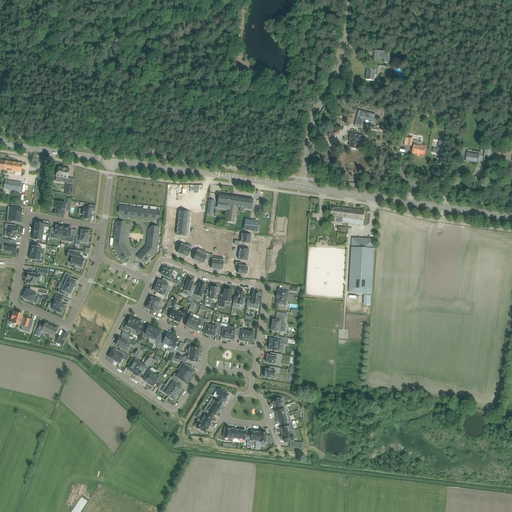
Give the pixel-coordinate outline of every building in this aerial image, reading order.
[(387,53),(387,52),(375,50),(375,51),(374,56),(374,57),(379,58),(384,58),(383,63),(384,63),(389,64),(390,59),(390,60),(390,56),(386,56),(387,53)] [(366,80),(371,80),(374,81),(375,76),(378,76),(378,69),(372,68),(372,70),(367,69),(366,80)] [(358,113),(355,126),(360,128),(362,120),(373,123),(375,117),(358,113)] [(351,147),(352,148),(353,149),(354,149),(355,149),(356,149),(358,149),(359,144),(363,145),(365,136),(352,133),(350,141),(351,142),(350,147),(351,147)] [(406,137),(405,144),(408,145),(414,145),(413,148),(413,153),(421,154),(421,151),(425,152),(426,147),(426,146),(422,145),(422,142),(417,142),(417,141),(413,140),(413,138),(409,138),(406,137)] [(433,148),(432,152),(444,154),(446,141),(440,140),(439,149),(433,148)] [(465,156),(467,156),(466,161),(479,163),(480,156),(480,152),(473,151),(473,155),(467,154),(467,155),(465,154),(466,148),(461,148),(460,157),(464,158),(465,156)] [(6,161),(5,170),(21,173),(22,164),(6,161)] [(56,176),(55,181),(60,182),(61,181),(66,182),(67,178),(69,170),(65,169),(65,168),(62,168),(58,167),(57,171),(56,171),(56,174),(56,176)] [(3,189),(20,192),(22,183),(5,180),(3,189)] [(67,185),(65,194),(72,196),(73,186),(67,185)] [(219,194),(218,199),(217,204),(229,206),(229,208),(230,208),(229,212),(227,222),(234,223),(237,207),(252,209),(253,199),(219,194)] [(52,200),(50,208),(56,209),(55,214),(61,215),(61,214),(64,215),(65,203),(56,202),(56,201),(52,200)] [(11,204),(10,208),(12,208),(11,213),(21,215),(22,209),(21,209),(21,206),(11,204)] [(96,206),(89,205),(88,208),(85,208),(85,209),(83,209),(82,215),(84,215),(84,219),(90,220),(91,219),(91,218),(92,211),(95,212),(96,206)] [(121,216),(128,217),(129,207),(122,206),(122,208),(122,210),(122,212),(121,216)] [(364,216),(365,211),(330,206),(330,211),(329,216),(337,217),(336,221),(363,225),(364,216)] [(156,214),(156,212),(157,211),(150,210),(148,220),(155,220),(156,216),(156,214)] [(7,218),(6,222),(10,223),(10,221),(20,222),(20,219),(21,219),(22,216),(21,216),(21,215),(11,213),(10,219),(7,218)] [(243,230),(257,232),(259,222),(245,219),(243,230)] [(16,225),(5,224),(5,227),(9,228),(8,233),(8,234),(8,237),(14,238),(15,235),(18,235),(19,229),(16,228),(16,225)] [(115,232),(125,233),(126,226),(125,226),(121,225),(119,225),(117,225),(116,225),(115,232)] [(62,237),(64,227),(63,227),(62,226),(60,226),(59,226),(56,226),(56,229),(51,228),(49,237),(57,239),(57,236),(62,237)] [(64,227),(62,237),(66,237),(65,241),(74,243),(75,235),(70,235),(72,229),(69,228),(68,227),(66,227),(65,227),(64,227)] [(148,236),(158,237),(159,230),(157,230),(155,230),(153,230),(149,229),(148,236)] [(89,232),(81,230),(80,236),(77,235),(76,241),(80,241),(80,242),(87,244),(88,238),(89,235),(88,235),(89,232)] [(429,233),(428,241),(439,243),(440,234),(429,233)] [(235,241),(234,244),(244,246),(245,243),(250,244),(251,235),(242,234),(241,242),(235,241)] [(115,248),(123,244),(124,240),(114,238),(113,246),(115,248)] [(0,239),(0,240),(0,243),(6,244),(5,251),(12,252),(16,253),(17,245),(11,244),(12,240),(0,239)] [(350,293),(371,294),(374,242),(352,240),(350,293)] [(147,243),(147,246),(154,253),(156,251),(157,244),(147,243)] [(181,243),(177,253),(179,254),(179,255),(182,256),(187,244),(186,245),(181,243)] [(30,253),(41,254),(41,249),(45,249),(46,245),(36,244),(36,247),(32,246),(31,248),(30,248),(30,253)] [(127,250),(123,244),(115,248),(118,255),(127,250)] [(187,244),(182,256),(184,257),(185,256),(187,257),(192,246),(187,244)] [(142,251),(149,258),(154,253),(147,246),(142,251)] [(198,249),(193,260),(195,261),(195,262),(198,263),(203,251),(198,249)] [(81,252),(74,250),(70,264),(72,264),(72,265),(74,265),(76,265),(76,266),(78,266),(82,267),(84,259),(79,257),(81,252)] [(122,261),(130,256),(127,250),(118,255),(122,261)] [(144,263),(149,258),(142,251),(137,257),(144,263)] [(203,251),(198,263),(200,264),(201,263),(203,264),(205,259),(209,261),(210,255),(203,251)] [(41,254),(30,253),(29,257),(30,258),(30,260),(34,260),(34,263),(43,265),(44,261),(40,261),(41,254)] [(210,255),(209,261),(212,261),(211,269),(214,269),(213,270),(216,271),(218,258),(213,257),(213,255),(210,255)] [(235,262),(235,265),(239,266),(238,274),(240,274),(240,275),(244,276),(244,275),(246,275),(248,267),(241,266),(242,263),(235,262)] [(48,270),(37,268),(36,273),(31,272),(30,274),(28,273),(27,279),(29,279),(29,283),(30,283),(30,284),(33,284),(33,283),(35,284),(36,281),(39,281),(40,275),(41,276),(41,273),(47,274),(48,270)] [(167,281),(173,283),(177,285),(178,282),(173,280),(174,278),(174,277),(174,276),(173,275),(171,274),(172,272),(171,271),(171,270),(169,269),(168,270),(167,269),(166,270),(164,269),(163,270),(162,270),(161,273),(162,273),(161,275),(166,277),(165,280),(167,281)] [(66,278),(64,283),(64,284),(73,288),(76,281),(71,279),(72,275),(69,273),(66,272),(64,277),(66,278)] [(184,284),(182,288),(184,289),(184,290),(188,292),(187,296),(191,297),(195,288),(192,287),(194,282),(188,279),(186,285),(184,284)] [(157,285),(156,286),(166,290),(168,285),(171,287),(173,283),(167,281),(165,284),(158,281),(158,282),(157,282),(156,285),(157,285)] [(73,288),(64,284),(61,290),(59,289),(58,292),(64,295),(65,292),(70,294),(71,291),(72,291),(72,292),(74,288),(73,288),(73,289),(73,288)] [(195,288),(191,297),(194,299),(196,295),(201,297),(202,294),(203,294),(205,291),(204,290),(205,286),(200,284),(199,287),(196,286),(195,288)] [(166,290),(156,286),(154,291),(157,292),(155,296),(163,299),(165,296),(164,295),(166,290)] [(30,287),(29,291),(26,290),(26,291),(25,293),(24,293),(22,296),(23,297),(23,298),(25,299),(25,300),(28,302),(28,300),(32,302),(35,296),(34,295),(36,293),(47,295),(49,290),(30,287)] [(211,287),(209,295),(206,294),(205,303),(210,304),(210,299),(216,300),(218,288),(211,287)] [(218,307),(224,308),(225,302),(230,302),(232,290),(224,289),(223,299),(220,298),(218,307)] [(277,298),(276,304),(286,305),(288,290),(278,289),(277,294),(276,294),(276,298),(277,298)] [(238,291),(237,297),(234,297),(232,307),(239,308),(239,304),(242,305),(243,299),(244,299),(244,295),(244,292),(243,292),(243,291),(240,291),(240,292),(238,291)] [(260,302),(260,296),(259,296),(259,294),(258,294),(259,293),(256,293),(256,294),(253,293),(251,301),(248,300),(247,307),(254,308),(254,304),(258,305),(258,302),(260,302)] [(63,298),(56,295),(54,299),(55,299),(54,300),(52,304),(53,305),(51,309),(62,313),(65,306),(61,304),(61,303),(61,302),(62,302),(63,298)] [(149,302),(149,303),(158,307),(161,300),(156,297),(155,299),(151,297),(150,300),(149,299),(148,302),(149,302)] [(161,308),(158,307),(149,303),(146,309),(155,313),(157,310),(160,311),(161,308)] [(172,320),(174,320),(178,311),(172,308),(168,318),(169,318),(169,319),(172,320)] [(178,311),(174,320),(174,321),(179,323),(179,322),(180,323),(182,317),(185,318),(188,312),(183,309),(182,312),(178,311)] [(29,322),(29,319),(25,318),(25,320),(22,319),(22,317),(21,316),(21,314),(15,312),(14,314),(13,313),(11,319),(13,319),(11,323),(18,325),(18,324),(27,327),(27,326),(29,322)] [(272,320),(272,323),(271,331),(273,331),(273,332),(276,332),(276,331),(281,332),(283,322),(284,322),(285,317),(286,317),(286,314),(277,312),(275,320),(272,320)] [(188,328),(190,329),(195,319),(192,318),(194,314),(191,313),(185,326),(188,327),(188,328)] [(201,327),(202,326),(204,319),(199,317),(198,321),(195,319),(190,329),(193,330),(196,331),(199,326),(201,327)] [(132,329),(136,320),(130,318),(126,326),(130,328),(129,331),(131,331),(132,329)] [(208,336),(209,335),(211,325),(208,324),(209,320),(204,319),(202,326),(205,327),(203,333),(206,334),(206,335),(208,336)] [(136,320),(132,329),(137,331),(135,335),(139,337),(144,327),(140,326),(142,323),(136,320)] [(216,330),(219,331),(220,326),(221,324),(215,322),(215,326),(211,325),(209,335),(210,335),(210,336),(213,337),(213,336),(214,336),(216,330)] [(56,333),(58,329),(49,325),(50,325),(45,323),(43,325),(40,324),(38,329),(41,330),(41,331),(54,337),(56,334),(57,333),(56,333)] [(224,339),(227,340),(229,328),(229,327),(229,328),(224,327),(224,326),(220,326),(221,324),(220,326),(219,331),(219,334),(222,335),(222,338),(225,338),(224,339)] [(142,333),(150,337),(154,329),(148,326),(146,331),(144,330),(142,333)] [(240,340),(246,341),(248,331),(242,330),(242,327),(239,327),(238,329),(237,337),(241,338),(240,340)] [(234,337),(237,337),(238,329),(235,329),(235,328),(229,328),(227,340),(230,340),(230,339),(234,340),(234,337)] [(150,337),(149,338),(155,341),(154,343),(158,345),(162,335),(159,334),(160,331),(154,329),(150,337)] [(63,332),(61,337),(59,336),(56,342),(63,345),(68,334),(63,332)] [(163,347),(164,344),(168,346),(172,337),(171,336),(171,335),(168,334),(168,335),(166,334),(162,343),(161,342),(160,346),(163,347)] [(168,346),(171,348),(170,350),(173,352),(178,339),(177,339),(177,338),(174,337),(172,337),(168,346)] [(268,349),(279,351),(280,344),(287,345),(288,338),(279,337),(279,340),(270,339),(269,343),(269,346),(268,349)] [(129,339),(127,339),(126,342),(119,338),(117,341),(117,340),(115,343),(116,343),(115,344),(119,346),(118,347),(124,350),(126,346),(129,347),(130,344),(133,346),(135,342),(129,339)] [(185,353),(188,353),(198,355),(199,349),(196,348),(196,347),(189,346),(189,350),(186,349),(185,353)] [(131,372),(133,373),(140,363),(137,361),(142,352),(139,349),(132,359),(134,361),(128,370),(129,370),(128,371),(129,371),(130,373),(131,372)] [(123,356),(125,353),(119,350),(117,353),(112,351),(111,354),(110,353),(108,356),(109,357),(109,358),(115,361),(115,362),(118,363),(120,363),(123,357),(123,356)] [(198,355),(188,353),(188,356),(185,356),(184,359),(190,360),(190,361),(197,362),(197,360),(198,360),(199,357),(199,356),(198,356),(198,355)] [(282,359),(282,355),(270,353),(270,356),(267,355),(266,362),(271,363),(271,364),(276,365),(277,359),(282,359)] [(144,368),(146,369),(148,368),(153,359),(150,357),(143,365),(140,363),(133,373),(135,374),(135,375),(136,377),(137,377),(138,376),(144,368)] [(183,367),(180,371),(189,377),(190,377),(192,375),(191,374),(193,372),(191,370),(192,367),(182,363),(180,366),(183,367)] [(264,371),(264,372),(263,376),(264,376),(264,377),(274,378),(274,373),(279,374),(280,368),(268,367),(268,370),(266,369),(265,369),(264,371)] [(143,380),(148,383),(154,374),(149,371),(150,370),(148,368),(146,369),(142,376),(145,377),(143,380)] [(189,377),(180,371),(177,375),(175,373),(172,378),(178,382),(179,379),(185,383),(187,381),(188,381),(189,379),(189,378),(189,377)] [(156,381),(159,383),(159,382),(163,376),(160,374),(157,376),(154,374),(148,383),(148,384),(150,385),(151,385),(153,386),(156,381)] [(169,382),(171,385),(169,388),(178,394),(179,393),(180,393),(182,390),(181,390),(182,388),(176,384),(178,382),(172,378),(169,382)] [(165,393),(171,397),(170,398),(173,400),(173,399),(174,400),(175,398),(176,399),(178,396),(177,395),(178,394),(169,388),(166,386),(164,389),(167,390),(165,393)] [(220,390),(216,398),(219,400),(222,401),(224,399),(225,400),(226,398),(226,399),(228,396),(227,396),(228,395),(227,394),(228,393),(225,392),(220,390)] [(275,405),(275,408),(279,407),(283,406),(280,397),(271,400),(273,406),(275,405)] [(216,398),(211,405),(219,410),(222,405),(221,404),(222,401),(219,400),(216,398)] [(211,405),(206,413),(213,417),(214,414),(216,415),(219,410),(211,405)] [(275,411),(277,417),(285,414),(283,406),(279,407),(275,408),(276,411),(275,411)] [(206,413),(202,420),(208,424),(208,425),(209,425),(213,420),(211,419),(213,417),(206,413)] [(280,422),(281,425),(288,423),(285,414),(277,417),(278,423),(280,422)] [(208,424),(202,420),(197,428),(205,433),(209,425),(208,425),(208,424)] [(280,428),(282,434),(284,434),(283,434),(291,431),(288,423),(281,425),(282,428),(280,428)] [(233,442),(233,438),(234,432),(233,432),(234,429),(225,428),(225,429),(224,429),(224,432),(223,441),(233,442)] [(247,443),(248,433),(245,432),(245,431),(239,430),(238,439),(247,440),(247,443)] [(294,442),(291,431),(283,434),(284,434),(282,434),(285,443),(291,441),(291,442),(290,447),(301,448),(302,443),(294,442)] [(253,441),(256,441),(257,434),(257,432),(251,432),(251,433),(248,433),(247,443),(252,444),(253,441)] [(256,441),(255,449),(259,450),(260,446),(258,446),(259,442),(265,442),(266,440),(266,436),(266,433),(265,433),(262,432),(262,433),(257,432),(257,434),(256,441)]
